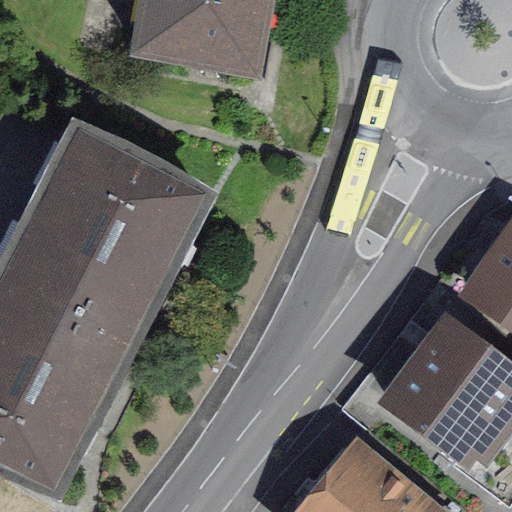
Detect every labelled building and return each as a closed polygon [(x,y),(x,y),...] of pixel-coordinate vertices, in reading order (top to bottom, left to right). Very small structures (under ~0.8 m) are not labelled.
[(278,0),(144,0),(136,52),(267,72),(278,0)] [(215,192),(79,123),(0,274),(0,276),(137,348),(215,192)] [(511,237),(473,295),(511,321),(511,237)] [(137,348),(0,276),(0,468),(59,499),(137,348)] [(511,378),(448,330),(393,403),(464,457),(457,466),(509,504),(511,500),(511,378)] [(449,511),(358,436),(293,511),(449,511)]
